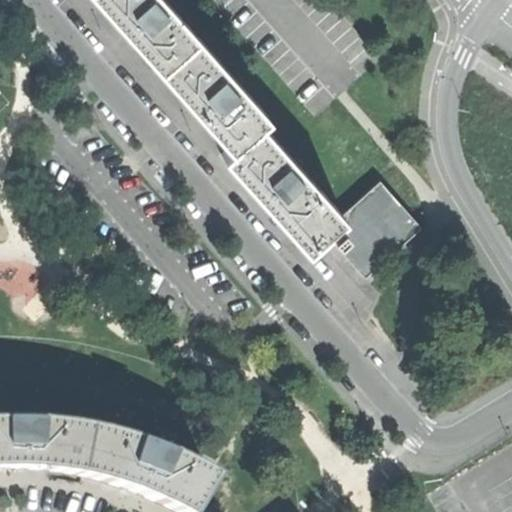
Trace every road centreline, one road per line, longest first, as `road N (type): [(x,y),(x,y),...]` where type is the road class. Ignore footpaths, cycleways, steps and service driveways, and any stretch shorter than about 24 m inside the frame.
road 1 (residential): [(30,0),(352,366),(423,435),(455,441),(511,406)]
road 2 (residential): [(494,13),(465,59),(450,102),(450,134),(465,179),(511,256)]
